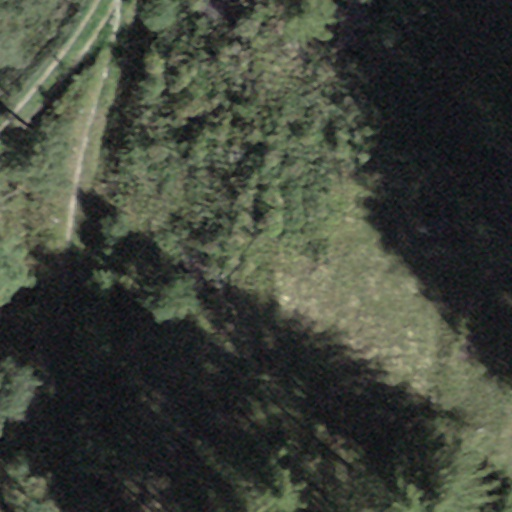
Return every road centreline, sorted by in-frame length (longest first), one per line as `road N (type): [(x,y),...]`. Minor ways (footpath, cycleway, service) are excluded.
road 1 (track): [(63,511),(48,391),(119,0)]
road 2 (track): [(110,0),(0,144)]
